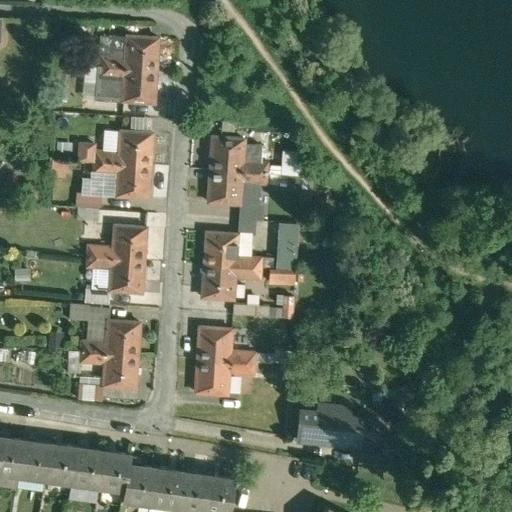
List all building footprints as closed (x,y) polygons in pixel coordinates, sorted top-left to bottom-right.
[(99,66),(157,69),(159,34),(127,32),(125,54),(100,52),(99,66)] [(157,69),(99,66),(97,95),(155,100),(157,69)] [(152,115),(131,113),(130,127),(151,129),(152,115)] [(94,157),(151,160),(153,129),(151,129),(130,127),(121,127),(119,149),(94,147),(94,157)] [(210,166),(267,170),(268,159),(253,158),(255,142),(244,141),(244,136),(212,133),(210,166)] [(94,140),(80,139),(79,156),(94,157),(94,147),(94,140)] [(300,171),(300,146),(281,146),(280,170),(300,171)] [(151,160),(94,157),(93,169),(118,170),(116,192),(148,194),(151,160)] [(267,170),(210,166),(208,199),(240,201),(241,179),(266,181),(266,180),(267,170)] [(297,220),(273,218),(272,230),(296,231),(297,220)] [(87,252),(144,256),(147,224),(114,221),(113,243),(88,241),(87,245),(87,252)] [(204,262),(261,265),(261,254),(236,252),(238,230),(206,228),(204,262)] [(87,245),(76,244),(75,252),(87,252),(87,245)] [(144,256),(87,252),(86,263),(94,264),(112,265),(110,287),(142,289),(144,256)] [(294,256),(264,254),(264,264),(293,265),(294,256)] [(261,265),(204,262),(201,293),(233,296),(235,274),(260,276),(261,265)] [(94,264),(86,263),(86,274),(93,275),(94,264)] [(293,279),(294,267),(268,266),(267,278),(293,279)] [(269,302),(233,300),(233,311),(268,313),(269,302)] [(81,347),(138,351),(140,318),(108,316),(106,338),(81,336),(81,347)] [(197,356),(254,360),(255,344),(250,344),(249,348),(230,347),(232,325),(199,323),(197,356)] [(138,351),(81,347),(80,358),(87,359),(105,360),(103,382),(136,384),(138,351)] [(254,360),(197,356),(195,388),(227,391),(229,369),(247,370),(253,370),(254,360)] [(350,402),(318,399),(317,407),(299,406),(297,436),(371,442),(372,426),(363,425),(364,413),(349,412),(350,402)] [(23,435),(0,431),(0,467),(17,470),(23,435)] [(49,439),(23,435),(17,470),(44,474),(49,439)] [(76,443),(49,439),(44,474),(71,479),(76,443)] [(103,447),(76,443),(71,479),(98,483),(103,447)] [(398,446),(381,444),(380,448),(358,445),(357,457),(396,463),(398,446)] [(129,450),(103,447),(98,483),(124,487),(128,461),(129,450)] [(154,464),(128,461),(124,487),(123,496),(149,500),(154,464)] [(181,468),(154,464),(149,500),(175,503),(181,468)] [(207,471),(181,468),(175,503),(202,507),(207,471)] [(0,470),(0,478),(15,479),(15,471),(0,470)] [(233,474),(207,471),(202,507),(218,509),(218,504),(228,505),(233,474)]
